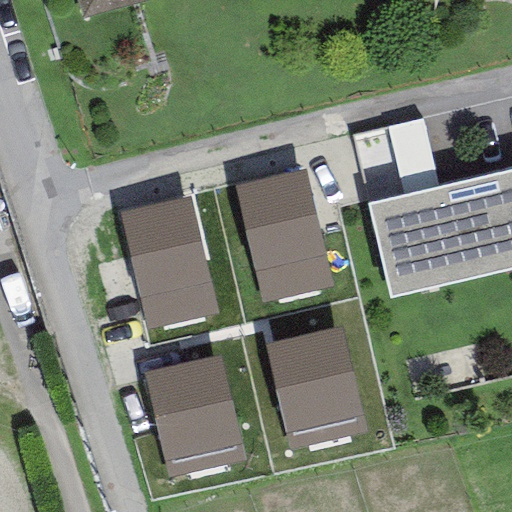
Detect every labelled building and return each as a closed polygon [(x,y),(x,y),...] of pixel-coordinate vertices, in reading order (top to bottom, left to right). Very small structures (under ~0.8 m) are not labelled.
[(76,0),(84,24),(171,0),(76,0)] [(235,179),(269,298),(341,278),(308,159),(235,179)] [(511,175),(427,196),(364,211),(388,306),(511,276),(511,175)] [(155,325),(229,303),(194,185),(121,206),(155,325)] [(350,321),(275,330),(288,439),(364,430),(350,321)] [(165,446),(242,434),(229,349),(152,361),(165,446)]
